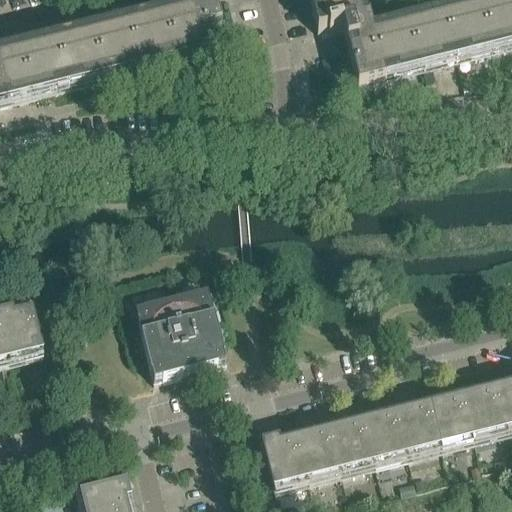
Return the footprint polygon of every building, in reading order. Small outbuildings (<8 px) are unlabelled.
[(511,9),(373,44),(369,25),(367,26),(360,0),(309,0),(319,37),(317,38),(317,40),(328,37),(329,41),(343,37),(357,96),(385,89),(383,81),(397,78),(398,82),(441,72),(440,67),(469,60),(470,64),(511,53),(511,9)] [(0,113),(211,60),(212,62),(214,62),(212,55),(225,52),(220,34),(221,33),(214,7),(200,11),(0,61),(0,113)] [(208,300),(135,318),(153,391),(226,373),(208,300)] [(0,371),(43,361),(32,319),(0,327),(0,371)] [(511,394),(262,457),(273,498),(511,437),(511,394)] [(504,465),(494,468),(495,475),(505,472),(504,465)] [(477,472),(471,474),(473,483),(479,481),(477,472)] [(425,485),(414,487),(417,496),(427,493),(425,485)] [(411,489),(397,492),(400,502),(414,499),(411,489)] [(126,511),(121,492),(80,502),(82,511),(126,511)]
